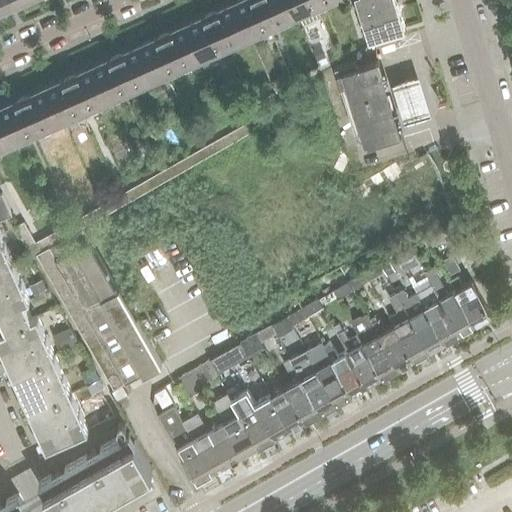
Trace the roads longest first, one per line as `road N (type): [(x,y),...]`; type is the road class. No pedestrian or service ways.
road 1 (secondary): [(239,511),(511,361)]
road 2 (residential): [(511,169),(459,0)]
road 3 (residential): [(0,57),(128,0)]
